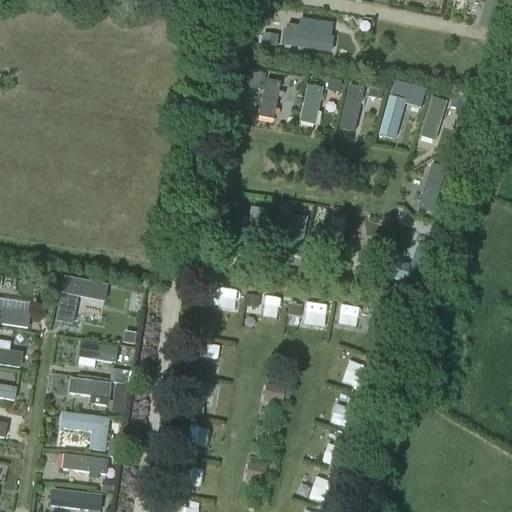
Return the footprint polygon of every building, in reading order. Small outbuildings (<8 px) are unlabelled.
[(461,17),(485,21),(489,0),(452,0),(452,2),(464,4),(461,17)] [(286,28),(284,48),(334,53),(336,33),(286,28)] [(277,118),(279,80),(264,79),(261,117),(277,118)] [(394,81),(380,136),(400,141),(408,107),(421,110),(426,89),(394,81)] [(299,124),(316,128),(326,89),(309,85),(299,124)] [(359,132),(365,87),(348,85),(342,130),(359,132)] [(428,97),(419,147),(435,150),(440,126),(453,128),(458,102),(428,97)] [(249,227),(264,230),(267,211),(253,208),(249,227)] [(292,216),(289,248),(305,250),(308,218),(292,216)] [(342,245),(347,221),(335,218),(329,242),(342,245)] [(429,286),(432,234),(405,233),(402,285),(429,286)] [(246,296),(245,316),(279,317),(280,296),(246,296)] [(0,326),(32,325),(31,299),(0,300),(0,326)] [(289,302),(288,323),(303,324),(305,303),(289,302)] [(134,325),(136,312),(78,303),(76,316),(134,325)] [(325,328),(327,304),(306,303),(305,327),(325,328)] [(359,328),(361,308),(341,306),(338,325),(359,328)] [(0,340),(0,365),(25,366),(25,352),(11,352),(12,340),(0,340)] [(79,367),(97,367),(97,362),(125,363),(126,346),(80,344),(79,367)] [(124,384),(126,371),(112,369),(110,381),(124,384)] [(70,380),(70,404),(113,405),(114,381),(70,380)] [(217,399),(218,384),(197,381),(195,396),(217,399)] [(0,398),(17,401),(19,387),(0,384),(0,398)] [(265,402),(283,407),(288,389),(269,385),(265,402)] [(357,410),(336,404),(331,422),(351,429),(357,410)] [(64,411),(61,429),(92,433),(90,450),(110,453),(116,419),(64,411)] [(189,448),(207,450),(209,430),(192,428),(189,448)] [(322,461),(338,467),(345,450),(328,444),(322,461)] [(106,477),(109,461),(65,454),(62,469),(106,477)] [(335,488),(324,484),(329,471),(316,467),(305,500),(329,508),(335,488)] [(54,488),(51,505),(93,511),(102,511),(105,496),(54,488)]
